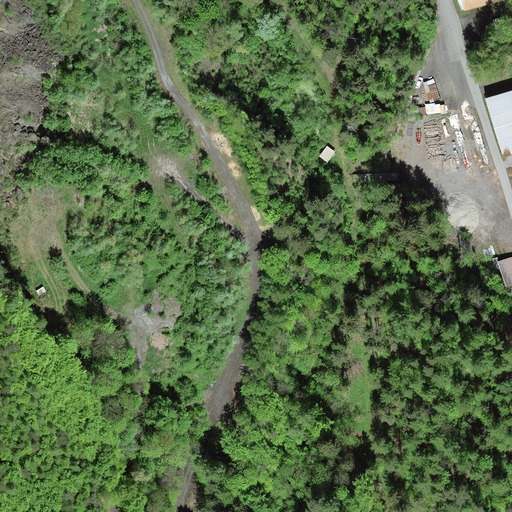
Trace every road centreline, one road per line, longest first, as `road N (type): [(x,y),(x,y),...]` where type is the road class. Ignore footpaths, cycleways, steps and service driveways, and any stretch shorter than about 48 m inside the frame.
road 1 (track): [(187,511),(209,417),(254,310),(256,241),(203,132),(167,80),(135,0)]
road 2 (unclassified): [(511,211),(451,9)]
road 3 (track): [(277,0),(327,79),(334,142)]
